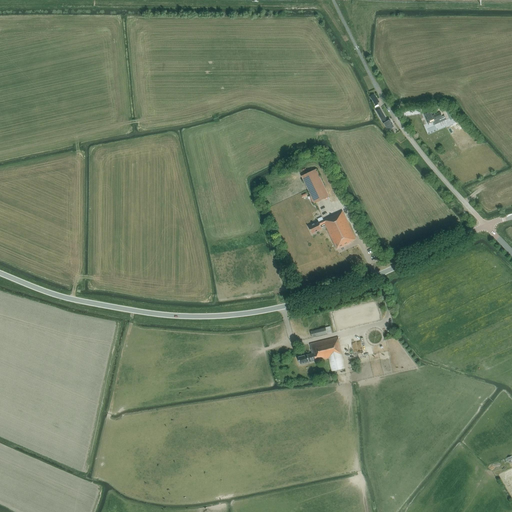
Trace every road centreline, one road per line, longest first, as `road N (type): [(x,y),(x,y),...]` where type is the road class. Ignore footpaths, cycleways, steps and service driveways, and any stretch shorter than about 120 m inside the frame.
road 1 (unclassified): [(485,225),(347,287),(246,313),(150,313),(72,299),(0,273)]
road 2 (unclassified): [(485,225),(384,101)]
